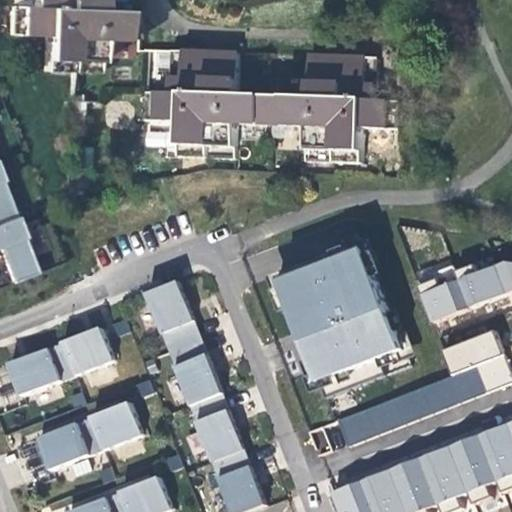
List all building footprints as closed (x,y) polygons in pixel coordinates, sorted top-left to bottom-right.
[(34,0),(35,5),(12,4),(11,32),(45,34),(44,68),(100,70),(101,35),(136,37),(137,7),(101,6),(101,0),(34,0)] [(240,121),(274,122),(276,94),(241,93),(242,50),(210,49),(174,48),(173,91),(149,90),(148,119),(184,120),(183,154),(239,155),(240,121)] [(310,94),(276,94),(274,122),(309,123),(309,157),(365,159),(365,124),(400,125),(400,97),(377,96),(377,54),(344,53),(311,52),(310,94)] [(146,132),(145,145),(169,145),(169,120),(153,119),(152,132),(146,132)] [(0,222),(12,218),(0,191),(0,222)] [(38,273),(12,218),(0,222),(0,248),(5,260),(13,282),(38,273)] [(413,366),(364,240),(280,275),(328,400),(413,366)] [(511,258),(500,257),(497,258),(511,295),(511,258)] [(497,258),(459,273),(462,282),(463,282),(474,310),(511,295),(497,258)] [(459,273),(422,288),(436,325),(474,310),(463,282),(462,282),(459,273)] [(149,296),(171,352),(200,340),(193,324),(197,322),(194,316),(193,312),(189,313),(187,306),(190,305),(181,283),(149,296)] [(203,339),(197,322),(193,324),(200,340),(203,339)] [(116,361),(104,330),(65,345),(77,376),(94,370),(116,361)] [(511,366),(498,332),(447,352),(456,377),(341,422),(351,448),(472,401),(511,385),(511,366)] [(210,358),(203,339),(200,340),(211,368),(214,367),(210,358)] [(171,352),(193,407),(221,396),(225,395),(214,367),(211,368),(200,340),(171,352)] [(77,376),(65,345),(12,365),(24,397),(48,387),(77,376)] [(0,413),(27,403),(24,397),(12,365),(0,369),(0,413)] [(225,395),(221,396),(228,413),(231,411),(225,395)] [(193,407),(215,464),(243,453),(247,451),(238,429),(235,430),(232,423),(236,422),(233,416),(231,411),(228,413),(221,396),(193,407)] [(145,436),(133,404),(94,419),(106,450),(129,442),(145,436)] [(106,450),(94,419),(41,440),(53,471),(75,463),(106,450)] [(511,425),(483,437),(501,483),(501,484),(505,494),(511,491),(511,425)] [(483,437),(454,448),(472,495),(476,506),(505,494),(501,484),(501,483),(483,437)] [(56,478),(53,471),(41,440),(13,451),(28,489),(56,478)] [(454,448),(424,460),(444,511),(459,511),(476,506),(472,495),(454,448)] [(247,451),(243,453),(250,469),(253,468),(247,451)] [(215,464),(233,511),(252,511),(268,506),(260,485),(257,486),(254,479),(257,478),(256,473),(253,468),(250,469),(243,453),(215,464)] [(444,511),(424,460),(394,471),(410,511),(444,511)] [(410,511),(394,471),(365,483),(376,511),(410,511)] [(170,511),(174,510),(162,479),(123,493),(130,511),(170,511)] [(376,511),(365,483),(335,494),(342,511),(376,511)] [(130,511),(123,493),(75,511),(130,511)]
